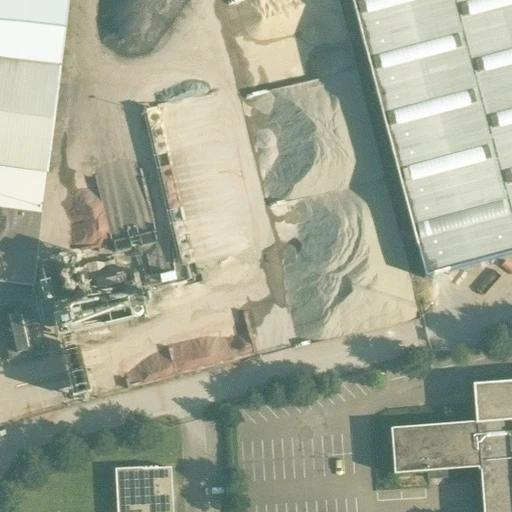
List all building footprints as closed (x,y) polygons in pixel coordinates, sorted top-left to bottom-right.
[(511,0),(349,0),(423,278),(511,254),(511,0)] [(0,206),(0,283),(33,287),(42,213),(0,206)] [(48,357),(45,344),(41,326),(27,329),(21,305),(0,309),(0,323),(9,361),(33,356),(34,360),(48,357)] [(75,346),(51,349),(57,394),(80,391),(75,346)] [(478,468),(481,511),(511,511),(511,381),(471,385),(474,423),(389,429),(393,474),(478,468)] [(172,511),(170,468),(142,470),(142,468),(114,470),(116,511),(172,511)]
